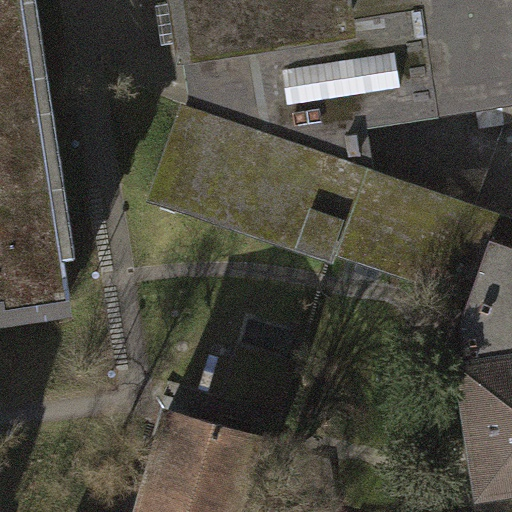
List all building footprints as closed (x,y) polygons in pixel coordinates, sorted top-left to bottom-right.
[(0,0),(0,58),(25,55),(16,0),(0,0)] [(195,145),(276,138),(363,168),(356,119),(475,101),(478,124),(511,118),(511,0),(169,0),(179,65),(186,108),(175,104),(145,190),(176,201),(195,145)] [(0,291),(60,282),(25,55),(0,58),(0,291)] [(511,220),(363,168),(276,138),(195,145),(176,201),(322,252),(324,243),(463,290),(454,303),(455,332),(511,323),(511,220)] [(511,323),(455,332),(462,364),(476,481),(511,475),(511,323)] [(243,511),(267,429),(179,404),(164,455),(148,511),(243,511)]
